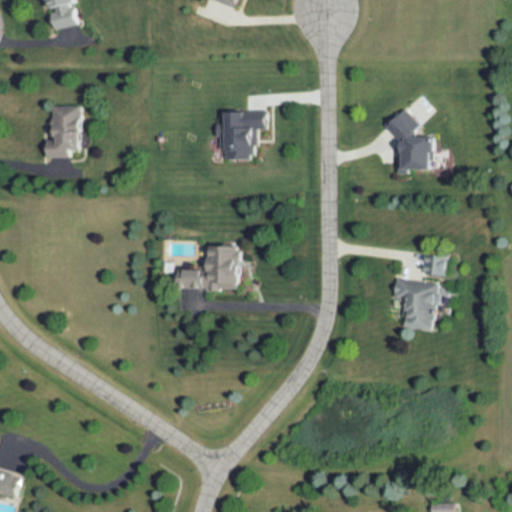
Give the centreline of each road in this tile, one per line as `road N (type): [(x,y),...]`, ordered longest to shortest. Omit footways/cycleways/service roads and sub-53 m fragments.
road 1 (residential): [(194,511),(217,469),(287,389),(320,326),(327,5)]
road 2 (residential): [(217,469),(31,343),(0,311)]
